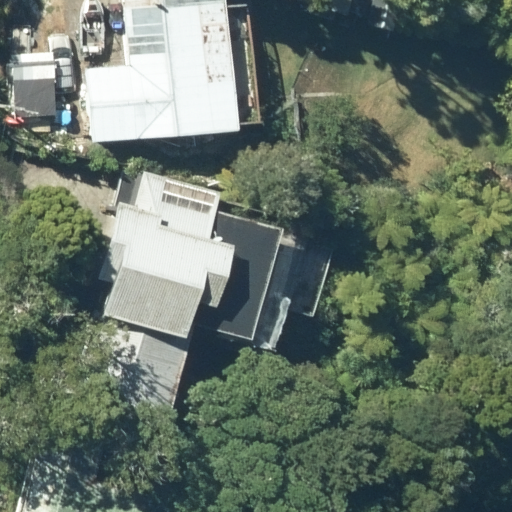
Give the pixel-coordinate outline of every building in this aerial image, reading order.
[(76,76),(81,152),(225,141),(214,0),(195,0),(114,6),(120,72),(76,76)] [(45,68),(0,66),(0,122),(42,124),(45,68)] [(402,151),(385,170),(401,185),(418,168),(402,151)] [(199,229),(207,195),(118,173),(105,222),(95,219),(73,297),(85,300),(54,415),(151,443),(177,341),(229,356),(257,246),(199,229)] [(87,511),(81,510),(93,472),(30,453),(13,511),(87,511)]
